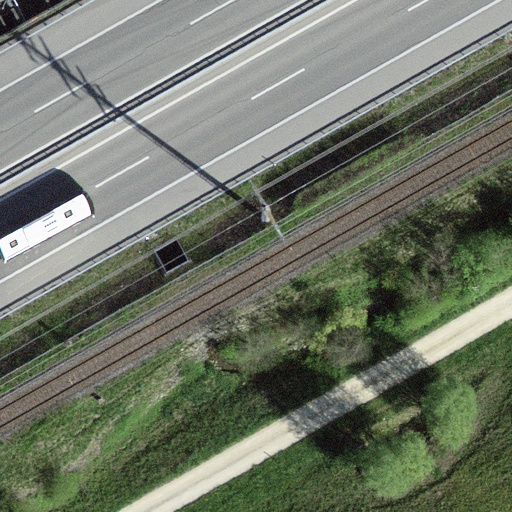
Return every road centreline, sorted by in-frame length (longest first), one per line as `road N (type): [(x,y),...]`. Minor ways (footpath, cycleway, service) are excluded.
road 1 (motorway): [(0,241),(429,0)]
road 2 (track): [(511,300),(134,511)]
road 3 (motorway): [(230,0),(0,130)]
